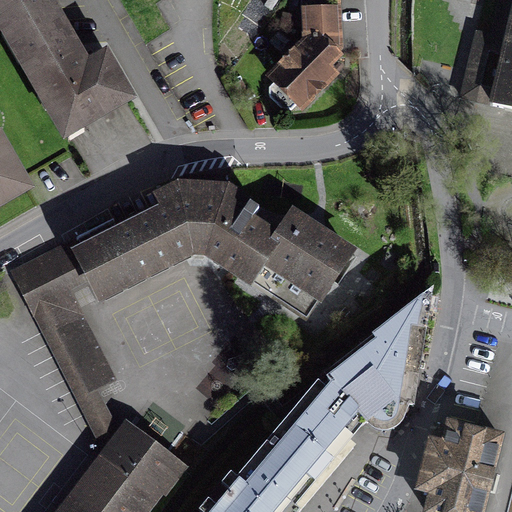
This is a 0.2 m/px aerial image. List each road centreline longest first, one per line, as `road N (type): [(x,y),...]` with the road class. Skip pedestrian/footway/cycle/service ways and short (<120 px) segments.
road 1 (residential): [(381,75),(363,132),(332,145),(187,155),(0,256)]
road 2 (residential): [(453,283),(429,412),(385,511)]
road 3 (residential): [(381,75),(430,103),(453,283)]
